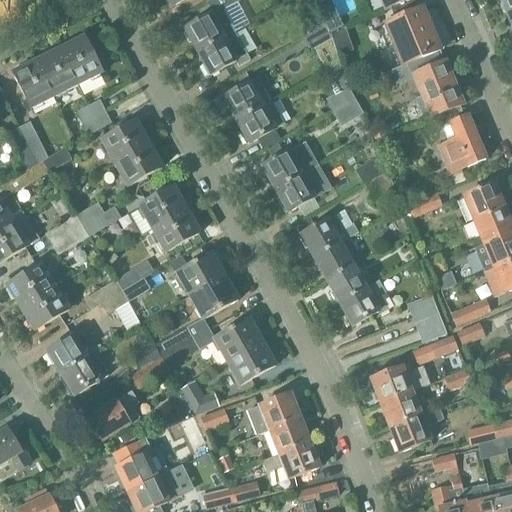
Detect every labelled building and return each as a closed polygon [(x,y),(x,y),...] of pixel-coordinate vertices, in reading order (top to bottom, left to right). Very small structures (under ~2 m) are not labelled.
[(210,16),(184,31),(198,55),(234,34),(222,12),(239,3),(237,0),(213,0),(206,4),(212,15),(210,16)] [(378,0),(383,10),(390,7),(407,0),(378,0)] [(417,10),(413,0),(407,0),(390,7),(406,49),(397,53),(403,67),(436,53),(436,51),(437,51),(420,8),(417,10)] [(511,0),(499,0),(509,23),(511,21),(511,0)] [(334,8),(320,14),(329,33),(343,27),(339,18),(334,8)] [(318,14),(295,27),(309,51),(331,39),(328,32),(318,14)] [(345,29),(330,34),(338,57),(352,52),(345,29)] [(234,34),(198,55),(210,76),(211,77),(236,64),(239,69),(250,62),(234,34)] [(83,39),(82,38),(72,43),(73,44),(60,50),(78,87),(102,75),(84,39),(83,39)] [(78,87),(60,50),(49,56),(48,55),(38,60),(39,61),(37,62),(54,98),(78,87)] [(441,64),(436,53),(403,67),(408,80),(414,78),(421,97),(416,99),(425,120),(435,116),(459,107),(458,106),(461,105),(444,63),(441,64)] [(54,98),(37,62),(24,69),(23,67),(14,72),(14,74),(12,74),(30,110),(54,98)] [(122,83),(130,79),(126,71),(118,75),(122,83)] [(254,94),(249,85),(223,100),(236,123),(270,104),(262,90),(254,94)] [(333,113),(356,101),(348,87),(325,100),(333,113)] [(341,127),(363,114),(356,101),(333,113),(341,127)] [(84,124),(104,114),(99,102),(78,113),(84,124)] [(249,145),(275,131),(283,126),(270,104),(236,123),(249,145)] [(463,119),(459,107),(435,116),(441,129),(449,126),(455,140),(438,147),(449,174),(450,173),(455,185),(466,181),(461,169),(483,160),(466,118),(463,119)] [(89,136),(109,125),(104,114),(84,124),(89,136)] [(136,125),(135,123),(100,143),(114,166),(148,146),(142,135),(145,134),(139,124),(136,125)] [(36,166),(40,164),(47,160),(36,138),(29,124),(18,129),(36,166)] [(26,172),(36,166),(18,129),(7,135),(26,172)] [(317,167),(304,144),(288,154),(262,168),(275,191),(317,167)] [(155,158),(148,146),(114,166),(127,188),(161,169),(160,167),(162,166),(157,156),(155,158)] [(46,174),(70,160),(64,150),(47,160),(40,164),(46,174)] [(364,186),(387,174),(378,158),(355,170),(364,186)] [(0,196),(2,200),(28,185),(46,174),(40,164),(36,166),(26,172),(0,186),(0,196)] [(288,214),(314,199),(330,190),(317,167),(275,191),(288,214)] [(373,202),(396,189),(387,174),(364,186),(373,202)] [(473,223),(503,211),(492,184),(462,197),(473,223)] [(181,199),(176,190),(173,191),(172,190),(138,209),(151,232),(186,212),(179,200),(181,199)] [(419,217),(442,207),(437,194),(413,204),(419,217)] [(0,233),(24,219),(10,196),(0,202),(0,233)] [(82,228),(103,215),(97,205),(76,218),(82,228)] [(88,240),(120,221),(113,209),(103,215),(82,228),(88,240)] [(482,247),(511,234),(511,232),(503,211),(473,223),(482,247)] [(192,223),(186,212),(151,232),(164,255),(199,235),(198,233),(200,232),(194,222),(192,223)] [(50,248),(82,228),(76,218),(43,237),(50,248)] [(343,231),(336,218),(301,238),(313,260),(339,245),(358,234),(353,226),(343,231)] [(0,264),(28,247),(38,241),(24,219),(0,233),(0,264)] [(56,259),(88,240),(82,228),(50,248),(56,259)] [(492,270),(511,262),(511,234),(482,247),(492,270)] [(326,282),(352,267),(339,245),(313,260),(326,282)] [(432,267),(443,263),(439,254),(428,258),(432,267)] [(190,299),(224,279),(211,256),(176,276),(190,299)] [(494,298),(502,294),(511,290),(511,262),(492,270),(485,274),(494,298)] [(436,277),(447,272),(443,263),(432,267),(436,277)] [(121,295),(142,282),(153,275),(146,264),(114,283),(121,295)] [(21,311),(54,289),(40,267),(7,288),(8,290),(6,291),(12,300),(14,299),(21,311)] [(339,305),(365,290),(352,267),(326,282),(339,305)] [(203,322),(237,302),(224,279),(190,299),(203,322)] [(127,305),(149,292),(142,282),(121,295),(127,305)] [(89,314),(100,308),(121,295),(114,283),(82,303),(89,314)] [(378,316),(388,311),(380,297),(385,295),(378,283),(365,290),(339,305),(352,328),(377,314),(378,316)] [(34,332),(67,312),(54,289),(21,311),(28,322),(26,323),(32,332),(34,331),(34,332)] [(106,318),(127,305),(121,295),(100,308),(106,318)] [(412,319),(436,309),(431,297),(407,306),(412,319)] [(456,328),(491,314),(486,301),(451,315),(456,328)] [(417,331),(441,321),(436,309),(412,319),(417,331)] [(422,345),(447,336),(441,321),(417,331),(422,345)] [(227,366),(262,345),(249,322),(214,343),(227,366)] [(462,348),(485,338),(479,324),(456,334),(462,348)] [(161,359),(192,342),(185,330),(154,348),(161,359)] [(60,375),(93,355),(80,333),(47,353),(60,375)] [(452,338),(412,353),(418,367),(458,352),(452,338)] [(167,371),(198,353),(192,342),(161,359),(167,371)] [(241,388),(275,368),(262,345),(227,366),(241,388)] [(161,359),(154,348),(153,349),(152,348),(131,361),(138,372),(161,359)] [(497,368),(511,362),(507,353),(493,358),(497,368)] [(73,397),(106,377),(93,355),(60,375),(73,397)] [(169,374),(167,371),(161,359),(138,372),(138,373),(129,379),(137,393),(169,374)] [(423,368),(411,373),(409,366),(370,382),(380,406),(410,394),(430,386),(423,368)] [(449,395),(470,386),(465,372),(444,381),(449,395)] [(506,392),(511,389),(511,378),(502,383),(506,392)] [(389,430),(419,418),(410,394),(380,406),(389,430)] [(122,448),(144,435),(130,410),(137,403),(131,395),(87,420),(101,444),(115,436),(122,448)] [(196,418),(219,409),(214,396),(191,406),(196,418)] [(257,437),(268,433),(299,421),(289,396),(246,412),(257,437)] [(204,433),(228,423),(223,410),(199,420),(204,433)] [(399,455),(429,443),(424,430),(441,421),(437,412),(419,418),(389,430),(399,455)] [(500,439),(511,435),(511,420),(497,424),(500,439)] [(278,457),(308,445),(299,421),(268,433),(278,457)] [(474,445),(500,439),(497,424),(470,430),(474,445)] [(10,439),(5,431),(0,434),(0,480),(1,482),(29,465),(12,437),(10,439)] [(145,440),(113,456),(119,468),(114,470),(119,481),(116,485),(121,493),(125,493),(126,494),(156,479),(157,478),(157,479),(163,476),(164,476),(168,474),(165,467),(156,450),(151,452),(145,440)] [(317,469),(308,445),(278,457),(261,463),(265,474),(283,468),(288,480),(317,469)] [(207,456),(201,459),(206,468),(212,465),(207,456)] [(222,474),(232,469),(226,456),(216,460),(222,474)] [(465,511),(456,469),(453,456),(431,461),(434,474),(447,471),(452,492),(449,492),(449,490),(432,494),(436,511),(439,511),(465,511)] [(492,511),(511,511),(511,477),(509,465),(500,467),(504,484),(501,484),(504,498),(490,501),(492,511)] [(461,476),(459,468),(456,469),(465,511),(492,511),(490,501),(475,505),(471,489),(469,490),(465,475),(461,476)] [(156,479),(126,494),(131,504),(128,508),(130,511),(161,511),(159,508),(182,497),(182,496),(171,473),(168,474),(164,476),(163,476),(157,479),(157,478),(156,479)] [(230,490),(228,491),(232,505),(233,504),(260,498),(256,484),(230,490)] [(300,503),(321,499),(319,487),(298,492),(300,503)] [(228,491),(203,497),(206,511),(232,505),(228,491)] [(58,511),(54,503),(52,504),(49,499),(49,498),(48,499),(45,492),(24,502),(27,509),(20,511),(58,511)]
